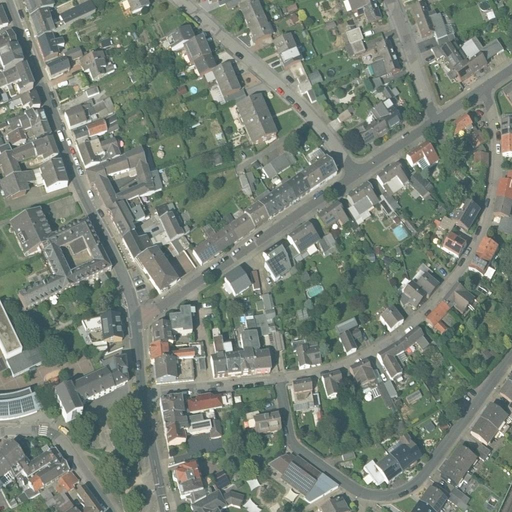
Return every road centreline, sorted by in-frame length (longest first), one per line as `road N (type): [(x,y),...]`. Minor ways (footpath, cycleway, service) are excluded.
road 1 (residential): [(279,379),(357,358),(396,337),(460,268),(493,183),(484,87)]
road 2 (residential): [(279,379),(295,446),(353,489),(385,496),(418,482),(511,356)]
road 3 (secondary): [(9,0),(75,176),(116,258),(133,323)]
road 4 (residential): [(133,323),(355,173)]
road 5 (residential): [(180,0),(313,117),(355,173)]
road 6 (residential): [(141,394),(279,379)]
road 7 (residential): [(115,511),(55,433),(15,428)]
road 8 (residential): [(391,0),(435,119)]
road 9 (secondary): [(141,394),(165,511)]
